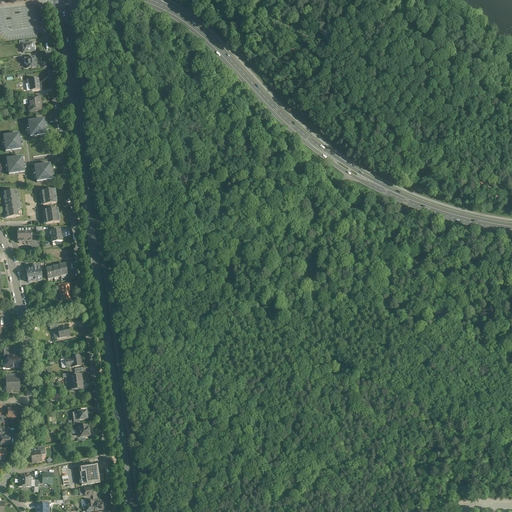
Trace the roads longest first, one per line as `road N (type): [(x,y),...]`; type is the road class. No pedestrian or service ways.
road 1 (track): [(189,511),(231,290),(98,0)]
road 2 (residential): [(113,511),(42,27)]
road 3 (primary): [(62,36),(133,511)]
road 4 (primary): [(511,226),(413,201),(349,168),(196,28),(143,0)]
road 5 (track): [(511,265),(136,265),(106,278)]
road 6 (track): [(511,435),(495,437),(381,391),(293,511)]
road 7 (track): [(353,163),(340,182),(342,195),(511,361)]
road 8 (track): [(379,393),(231,290)]
road 9 (track): [(378,0),(511,109)]
road 10 (residential): [(32,399),(25,324),(0,235)]
